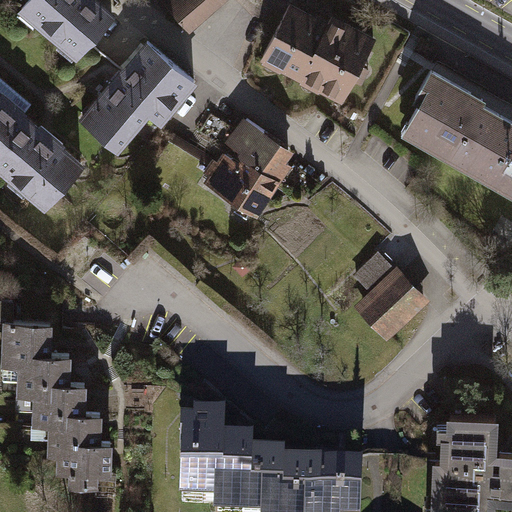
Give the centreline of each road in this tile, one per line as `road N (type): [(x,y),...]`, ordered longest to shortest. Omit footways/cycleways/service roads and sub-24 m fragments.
road 1 (residential): [(492,307),(339,169),(151,19)]
road 2 (residential): [(140,286),(274,396),(332,413),(384,406),(492,307)]
